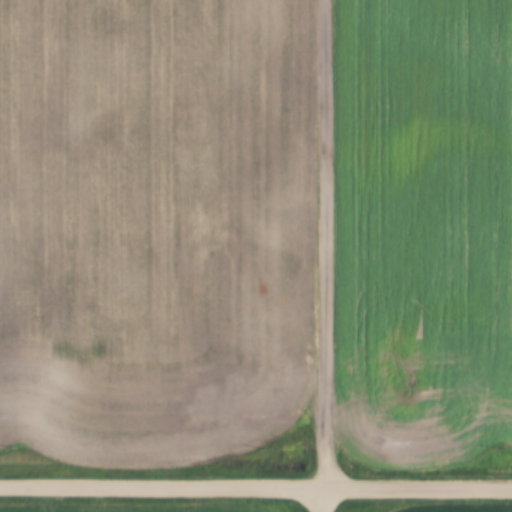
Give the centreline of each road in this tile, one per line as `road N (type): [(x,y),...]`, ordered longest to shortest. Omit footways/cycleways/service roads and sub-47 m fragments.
road 1 (residential): [(511,488),(0,487)]
road 2 (track): [(325,488),(323,0)]
